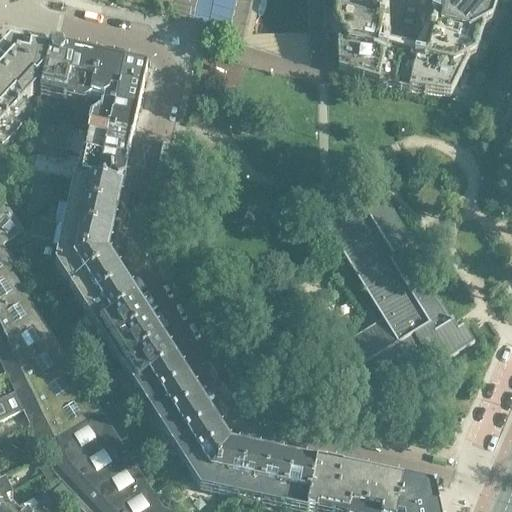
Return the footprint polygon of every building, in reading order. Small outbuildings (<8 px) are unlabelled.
[(408,94),(450,99),(468,64),(464,62),(467,49),(478,50),(483,33),(480,32),(483,18),(494,18),(499,1),(495,0),(494,0),(339,0),(339,1),(336,0),(334,0),(333,18),(343,22),(340,35),(336,34),(337,75),(378,87),(408,94)] [(41,91),(49,54),(14,47),(13,43),(5,46),(6,49),(0,55),(0,108),(11,119),(38,90),(41,91)] [(65,100),(74,59),(49,54),(41,91),(40,94),(65,100)] [(90,104),(90,103),(98,65),(74,59),(65,100),(88,105),(90,104)] [(114,113),(124,70),(98,65),(90,103),(102,105),(101,110),(114,113)] [(137,118),(146,75),(124,70),(114,113),(137,118)] [(20,127),(11,119),(0,108),(0,146),(1,148),(20,127)] [(131,143),(137,118),(114,113),(101,110),(99,119),(97,119),(94,121),(91,134),(131,143)] [(126,167),(131,143),(91,134),(86,159),(126,167)] [(120,193),(126,167),(86,159),(80,184),(120,193)] [(47,185),(49,177),(25,172),(23,180),(47,185)] [(115,215),(120,193),(80,184),(78,183),(72,206),(115,215)] [(25,220),(9,194),(2,202),(17,226),(25,220)] [(449,323),(406,253),(404,250),(412,245),(384,199),(363,212),(364,213),(361,215),(360,215),(352,220),(343,204),(317,219),(382,323),(318,363),(333,388),(337,385),(342,393),(374,373),(379,380),(374,383),(385,400),(474,345),(463,328),(457,332),(451,322),(449,323)] [(23,235),(17,226),(2,202),(0,203),(0,249),(9,243),(23,235)] [(110,238),(115,215),(72,206),(67,229),(110,238)] [(106,260),(110,238),(67,229),(59,268),(73,290),(110,266),(106,260)] [(0,277),(9,272),(22,264),(9,243),(0,249),(0,277)] [(86,310),(123,286),(110,266),(73,290),(86,310)] [(0,310),(24,295),(9,272),(0,277),(0,310)] [(98,330),(135,306),(123,286),(86,310),(98,330)] [(39,319),(36,314),(24,295),(0,310),(0,328),(6,340),(39,319)] [(111,350),(148,326),(135,306),(98,330),(111,350)] [(55,330),(43,310),(36,314),(39,319),(49,334),(55,330)] [(54,343),(49,334),(39,319),(6,340),(18,366),(54,343)] [(124,370),(161,346),(148,326),(111,350),(124,370)] [(68,349),(55,330),(49,334),(54,343),(61,354),(68,349)] [(69,366),(61,354),(54,343),(18,366),(31,391),(69,366)] [(137,390),(174,366),(161,346),(124,370),(137,390)] [(81,369),(68,349),(61,354),(69,366),(74,374),(81,369)] [(85,390),(74,374),(69,366),(31,391),(43,416),(85,390)] [(149,409),(186,386),(174,366),(137,390),(149,409)] [(94,389),(81,369),(74,374),(85,390),(87,393),(94,389)] [(0,401),(14,395),(5,375),(0,377),(0,401)] [(162,429),(199,405),(186,386),(149,409),(162,429)] [(106,409),(94,389),(87,393),(100,413),(106,409)] [(100,413),(87,393),(85,390),(43,416),(56,442),(100,413)] [(0,422),(22,412),(14,395),(0,401),(0,422)] [(125,425),(112,405),(106,409),(100,413),(112,433),(120,428),(125,425)] [(175,449),(212,425),(199,405),(162,429),(175,449)] [(115,437),(112,433),(100,413),(56,442),(66,462),(69,466),(115,437)] [(188,469),(225,445),(212,425),(175,449),(188,469)] [(127,439),(120,428),(112,433),(115,437),(119,444),(127,439)] [(42,454),(33,436),(26,440),(35,458),(42,454)] [(125,453),(119,444),(115,437),(69,466),(89,487),(130,460),(125,453)] [(237,498),(246,455),(229,452),(225,445),(188,469),(202,491),(237,498)] [(146,468),(133,448),(125,453),(130,460),(138,473),(146,468)] [(260,504),(269,460),(246,455),(237,498),(260,504)] [(145,484),(138,473),(130,460),(89,487),(108,508),(145,484)] [(283,509),(292,466),(269,460),(260,504),(283,509)] [(57,482),(49,472),(44,461),(37,464),(42,476),(50,487),(57,482)] [(298,511),(306,511),(315,471),(292,466),(283,509),(298,511)] [(158,488),(152,479),(153,478),(146,468),(138,473),(145,484),(151,493),(158,488)] [(333,511),(341,476),(315,471),(306,511),(333,511)] [(365,511),(372,483),(341,476),(333,511),(365,511)] [(398,511),(403,490),(372,483),(365,511),(398,511)] [(153,511),(160,508),(151,493),(145,484),(108,508),(111,511),(153,511)] [(1,511),(12,506),(4,490),(0,492),(0,511),(1,511)] [(435,511),(432,498),(432,497),(432,496),(431,496),(430,496),(403,490),(398,511),(435,511)] [(86,511),(78,503),(72,508),(75,511),(86,511)]
